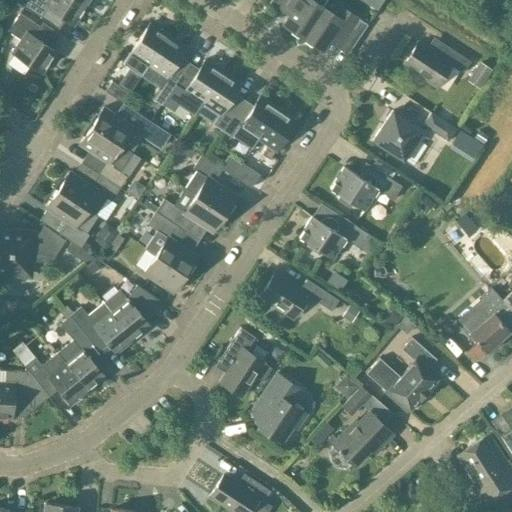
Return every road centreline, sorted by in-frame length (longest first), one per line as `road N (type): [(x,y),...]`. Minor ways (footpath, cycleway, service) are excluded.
road 1 (residential): [(170,367),(327,130),(331,98)]
road 2 (residential): [(170,367),(193,382),(213,424),(191,459),(168,470),(106,470),(77,440)]
road 3 (residential): [(345,511),(511,371)]
road 4 (residential): [(17,172),(135,0)]
road 5 (residential): [(331,98),(309,71),(200,0)]
